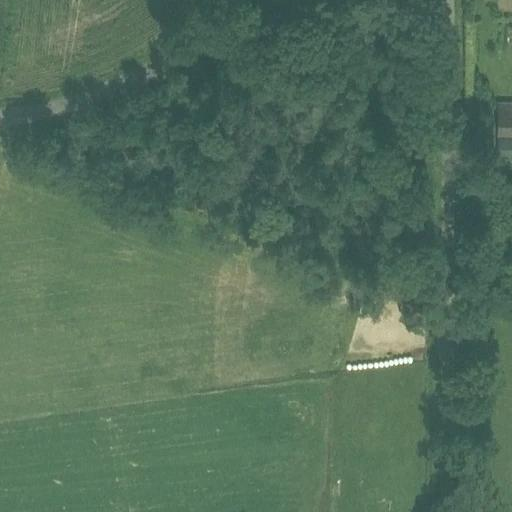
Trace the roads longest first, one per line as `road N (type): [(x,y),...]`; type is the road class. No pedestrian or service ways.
road 1 (unclassified): [(446,511),(443,0)]
road 2 (unclassified): [(0,110),(89,100),(276,0)]
